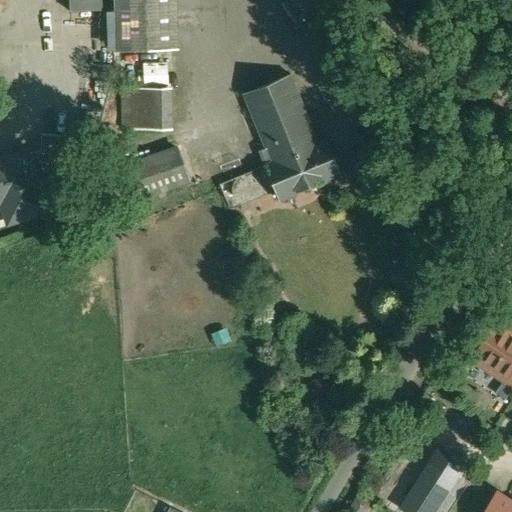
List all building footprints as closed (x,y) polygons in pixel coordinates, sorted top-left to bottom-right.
[(11,0),(0,0),(0,8),(12,7),(11,0)] [(102,0),(70,0),(71,12),(103,11),(102,0)] [(177,0),(115,0),(117,50),(179,48),(177,0)] [(317,2),(314,0),(298,0),(310,11),(317,2)] [(341,13),(326,0),(319,0),(317,2),(310,11),(304,18),(323,34),(341,13)] [(288,75),(247,92),(245,93),(267,147),(259,150),(279,199),(283,197),(282,197),(297,191),(298,191),(323,181),(322,180),(338,174),(341,173),(327,139),(318,143),(291,74),(288,75)] [(173,88),(124,88),(125,130),(173,130),(173,88)] [(77,137),(43,134),(41,154),(75,156),(77,137)] [(177,148),(123,167),(135,200),(189,181),(177,148)] [(0,200),(4,200),(11,221),(46,210),(28,153),(8,159),(9,161),(0,163),(0,200)] [(511,329),(498,320),(473,358),(511,384),(511,329)] [(511,511),(511,503),(497,494),(484,511),(511,511)]
